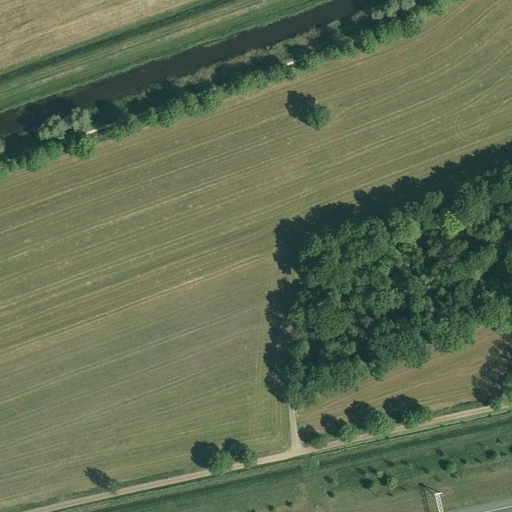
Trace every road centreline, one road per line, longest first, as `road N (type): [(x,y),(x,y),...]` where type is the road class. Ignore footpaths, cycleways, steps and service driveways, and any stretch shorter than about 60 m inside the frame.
road 1 (unclassified): [(35,511),(296,452)]
road 2 (unclassified): [(296,452),(511,403)]
road 3 (unclassified): [(296,452),(293,361),(321,245)]
